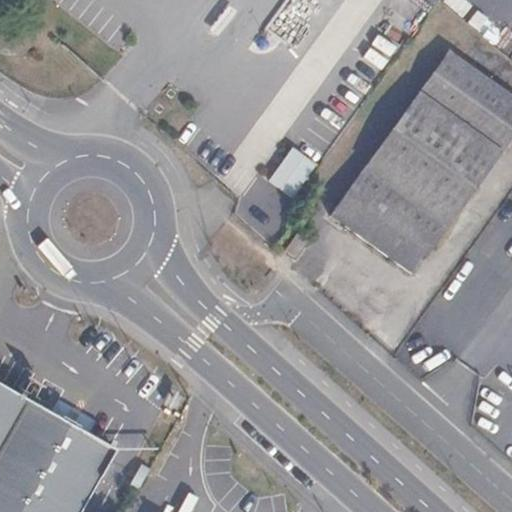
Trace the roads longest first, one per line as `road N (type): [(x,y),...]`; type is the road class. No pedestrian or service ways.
road 1 (secondary): [(432,511),(191,295),(154,232)]
road 2 (secondary): [(103,282),(191,347),(374,511)]
road 3 (secondary): [(154,232),(150,192),(134,171),(112,157),(75,155)]
road 4 (secondary): [(27,203),(26,230),(44,265),(66,279),(103,282)]
